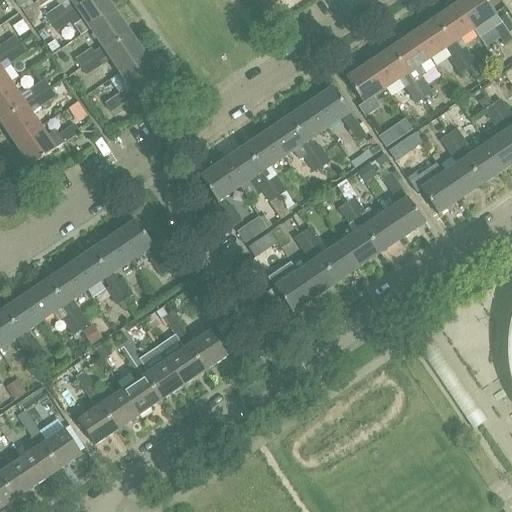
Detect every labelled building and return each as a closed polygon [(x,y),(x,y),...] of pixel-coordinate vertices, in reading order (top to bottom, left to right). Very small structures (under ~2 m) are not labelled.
[(14,0),(20,8),(31,1),(30,0),(14,0)] [(116,12),(107,0),(86,0),(75,8),(67,13),(51,24),(50,23),(35,34),(39,38),(53,28),(57,33),(71,23),(74,27),(84,20),(90,30),(116,12)] [(486,0),(462,0),(456,4),(474,30),(479,38),(493,29),(504,46),(511,40),(511,38),(508,33),(502,23),(486,0)] [(67,13),(61,4),(45,16),(50,23),(51,24),(67,13)] [(456,4),(434,19),(452,45),(474,30),(456,4)] [(131,35),(116,12),(90,30),(98,42),(105,52),(131,35)] [(434,19),(412,34),(430,60),(447,48),(452,45),(434,19)] [(511,25),(508,19),(502,23),(508,33),(511,30),(511,25)] [(412,34),(390,49),(408,74),(416,69),(430,60),(412,34)] [(131,35),(105,52),(120,74),(146,57),(131,35)] [(15,36),(0,47),(0,49),(4,55),(21,44),(15,36)] [(21,44),(4,55),(10,64),(27,53),(21,44)] [(465,47),(457,53),(468,69),(477,64),(465,47)] [(75,60),(81,68),(97,58),(91,49),(90,49),(75,60)] [(390,49),(368,64),(385,89),(399,80),(408,74),(390,49)] [(452,57),(449,59),(460,75),(468,69),(457,53),(452,57)] [(146,57),(120,74),(135,96),(160,79),(146,57)] [(81,68),(86,76),(102,65),(97,58),(81,68)] [(363,104),(359,107),(366,117),(380,108),(373,97),(385,89),(368,64),(346,79),(363,104)] [(483,73),(477,64),(468,69),(475,79),(480,75),(483,73)] [(0,90),(11,83),(2,71),(0,67),(0,90)] [(479,85),(485,81),(480,75),(475,79),(479,85)] [(421,77),(413,82),(424,99),(432,93),(421,77)] [(0,90),(0,122),(25,105),(34,100),(50,88),(44,80),(29,91),(28,89),(19,96),(11,83),(0,90)] [(413,82),(404,88),(416,105),(424,99),(413,82)] [(50,88),(34,100),(39,108),(56,97),(50,88)] [(333,88),(310,103),(328,128),(341,119),(350,114),(350,113),(333,88)] [(110,113),(126,102),(120,93),(104,104),(110,113)] [(492,105),(504,123),(511,117),(511,116),(501,99),(492,105)] [(82,124),(93,118),(84,101),(73,107),(82,124)] [(288,118),(306,143),(310,140),(314,137),(328,128),(310,103),(288,118)] [(0,122),(15,144),(40,127),(34,117),(25,105),(0,122)] [(484,111),(496,129),(504,123),(492,105),(484,111)] [(288,118),(266,132),(284,158),(294,151),(299,160),(303,157),(314,173),(322,168),(311,151),(306,143),(288,118)] [(402,137),(413,130),(406,119),(395,126),(402,137)] [(355,122),(347,127),(358,144),(366,137),(355,122)] [(40,127),(15,144),(30,167),(55,150),(56,150),(81,134),(74,124),(58,135),(56,131),(47,137),(40,127)] [(448,135),(460,153),(469,147),(457,129),(448,135)] [(511,134),(509,130),(487,145),(504,170),(511,164),(511,134)] [(266,132),(244,147),(262,173),(284,158),(266,132)] [(448,135),(440,141),(452,158),(460,153),(448,135)] [(389,152),(395,162),(405,155),(398,145),(389,152)] [(464,159),(482,185),(504,170),(487,145),(464,159)] [(320,146),(311,151),(322,168),(330,162),(320,146)] [(244,147),(222,162),(240,188),(249,182),(258,196),(263,193),(270,203),(278,197),(267,181),(262,173),(244,147)] [(420,189),(438,215),(460,200),(442,174),(429,184),(412,159),(404,165),(421,189),(420,189)] [(442,174),(460,200),(482,185),(464,159),(456,165),(442,174)] [(200,177),(217,203),(240,188),(222,162),(200,177)] [(391,173),(382,180),(393,196),(402,190),(391,173)] [(276,175),(267,181),(278,197),(287,191),(276,175)] [(277,204),(293,215),(298,207),(283,197),(277,204)] [(349,202),(346,204),(357,220),(363,228),(380,254),(402,239),(385,213),(376,219),(368,209),(364,212),(355,198),(349,202)] [(398,204),(385,213),(402,239),(425,224),(407,198),(398,204)] [(346,204),(338,209),(349,226),(357,220),(346,204)] [(222,211),(234,228),(243,222),(231,205),(222,211)] [(227,221),(219,208),(210,213),(219,227),(227,221)] [(259,218),(237,232),(245,244),(267,229),(259,218)] [(136,221),(113,236),(130,262),(140,255),(147,250),(153,246),(136,221)] [(311,228),(302,233),(313,250),(319,247),(322,244),(311,228)] [(341,243),(358,269),(380,254),(363,228),(353,234),(341,243)] [(246,245),(253,256),(275,241),(268,230),(246,245)] [(313,250),(302,233),(294,239),(306,256),(309,253),(314,261),(296,273),(314,299),(336,284),(319,258),(313,250)] [(113,236),(91,251),(93,254),(109,276),(113,273),(130,262),(113,236)] [(319,258),(336,284),(358,269),(341,243),(319,258)] [(91,251),(69,266),(87,291),(104,280),(109,276),(93,254),(91,251)] [(150,261),(161,277),(170,270),(159,255),(150,261)] [(69,266),(47,280),(65,306),(70,302),(87,291),(69,266)] [(296,273),(274,288),(292,313),(314,299),(296,273)] [(122,279),(114,285),(125,301),(133,295),(122,279)] [(47,280),(25,295),(43,321),(60,309),(65,306),(47,280)] [(125,301),(114,285),(106,290),(117,307),(125,301)] [(25,295),(3,310),(21,336),(43,321),(25,295)] [(164,319),(174,334),(182,328),(172,313),(168,315),(162,308),(156,312),(162,320),(164,319)] [(79,309),(70,314),(81,331),(90,325),(79,309)] [(0,312),(0,349),(11,342),(21,336),(3,310),(0,312)] [(70,314),(62,320),(73,336),(81,331),(70,314)] [(91,346),(100,340),(92,326),(82,332),(91,346)] [(187,347),(204,372),(227,356),(210,331),(192,343),(182,328),(174,334),(184,349),(187,347)] [(414,342),(421,352),(435,343),(427,333),(414,342)] [(119,348),(130,364),(138,358),(127,342),(129,341),(124,334),(114,341),(119,348)] [(26,344),(37,360),(46,354),(35,338),(26,344)] [(18,350),(29,366),(37,360),(26,344),(22,347),(18,350)] [(102,360),(110,355),(104,347),(96,352),(102,360)] [(165,362),(182,387),(204,372),(187,347),(184,349),(165,362)] [(144,377),(161,402),(182,387),(165,362),(148,373),(138,358),(130,364),(140,379),(144,377)] [(75,378),(86,393),(94,388),(83,372),(75,378)] [(122,391),(139,417),(161,402),(144,377),(140,379),(122,391)] [(4,387),(12,400),(24,392),(16,380),(4,387)] [(100,406),(117,431),(139,417),(122,391),(104,403),(94,388),(86,393),(96,409),(100,406)] [(404,427),(430,410),(418,393),(392,410),(404,427)] [(78,421),(95,446),(117,431),(100,406),(96,409),(78,421)] [(466,419),(474,430),(487,421),(480,410),(466,419)] [(18,417),(28,432),(36,427),(26,412),(18,417)] [(42,445),(59,470),(81,455),(64,430),(46,442),(36,427),(28,432),(38,447),(42,445)] [(454,508),(504,472),(483,443),(432,478),(454,508)] [(20,460),(37,485),(59,470),(42,445),(38,447),(20,460)] [(0,477),(15,500),(37,485),(20,460),(3,472),(0,468),(0,477)] [(0,509),(15,500),(0,477),(0,509)] [(262,511),(251,492),(228,506),(231,511),(262,511)]
